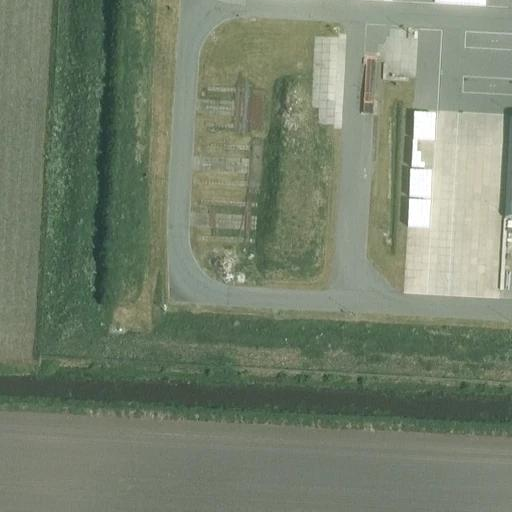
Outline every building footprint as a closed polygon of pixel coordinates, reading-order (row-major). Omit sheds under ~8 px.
[(318,36),(316,105),(323,105),(323,122),(337,122),(340,36),(318,36)] [(371,55),(369,109),(381,109),(383,55),(371,55)] [(213,90),(213,125),(267,125),(268,89),(226,89),(226,90),(213,90)] [(419,136),(441,136),(442,109),(420,109),(419,136)] [(436,227),(436,200),(413,199),(413,227),(436,227)]
